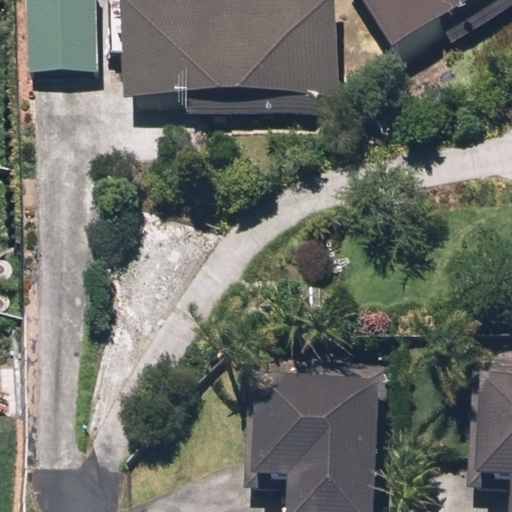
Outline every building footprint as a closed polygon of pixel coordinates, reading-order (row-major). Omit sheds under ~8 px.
[(165,0),(165,24),(110,21),(106,119),(324,128),(328,26),(222,22),(223,2),(167,0),(165,0)] [(322,0),(386,86),(503,0),(322,0)] [(91,3),(16,1),(14,85),(90,87),(91,3)] [(364,511),(369,407),(242,403),(238,504),(273,506),(272,511),(364,511)] [(511,511),(511,405),(466,404),(462,506),(496,507),(495,511),(511,511)]
